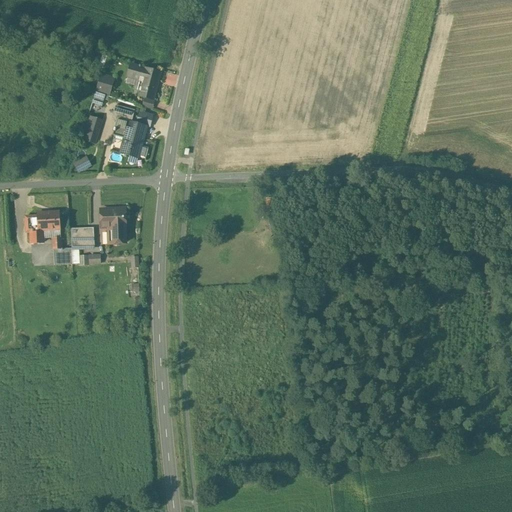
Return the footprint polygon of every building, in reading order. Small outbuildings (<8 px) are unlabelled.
[(160,72),(131,64),(127,76),(143,81),(139,96),(153,99),(160,72)] [(108,79),(100,76),(96,90),(107,94),(111,81),(108,79)] [(135,110),(115,104),(111,118),(116,120),(117,119),(129,122),(129,121),(131,122),(135,110)] [(153,113),(139,111),(137,123),(150,126),(153,113)] [(102,120),(87,115),(85,123),(99,128),(102,120)] [(131,122),(129,121),(129,122),(117,119),(116,120),(112,134),(125,138),(121,153),(138,157),(146,126),(131,122)] [(99,128),(85,123),(80,139),(94,143),(99,128)] [(86,157),(74,164),(78,171),(83,168),(84,170),(91,166),(86,157)] [(275,198),(266,199),(267,211),(276,210),(275,198)] [(125,208),(101,209),(101,227),(113,227),(113,242),(126,242),(125,208)] [(59,212),(37,213),(37,216),(38,230),(43,230),(60,229),(59,212)] [(37,216),(25,216),(26,225),(30,225),(31,242),(43,242),(43,230),(38,230),(37,216)] [(88,227),(70,228),(71,248),(89,247),(88,227)] [(60,237),(53,237),(53,249),(61,249),(61,248),(60,237)] [(61,249),(53,249),(54,265),(72,264),(71,248),(61,248),(61,249)] [(87,255),(78,255),(79,265),(87,265),(87,255)] [(99,255),(89,255),(90,264),(100,263),(99,255)]
